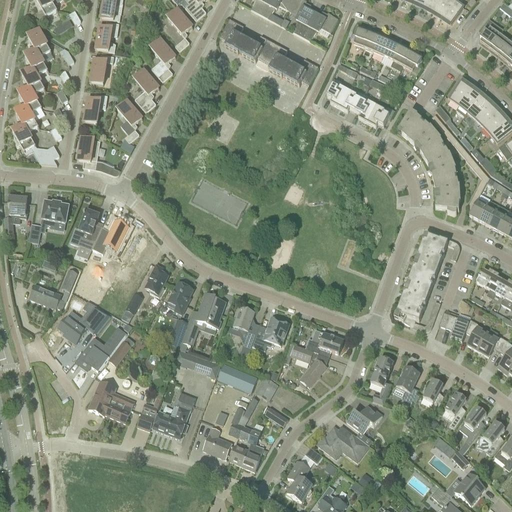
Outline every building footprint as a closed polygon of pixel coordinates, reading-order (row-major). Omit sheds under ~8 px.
[(49,0),(49,1),(48,0),(34,0),(38,15),(42,13),(46,20),(57,13),(54,8),(49,0)] [(62,0),(48,0),(49,1),(49,0),(54,8),(63,1),(62,0)] [(72,0),(78,9),(84,6),(80,0),(72,0)] [(122,9),(123,0),(110,0),(110,1),(106,0),(102,0),(104,0),(101,22),(98,21),(98,22),(119,25),(121,17),(115,14),(116,10),(122,9)] [(210,1),(208,0),(169,0),(178,10),(181,7),(196,24),(206,16),(202,11),(204,8),(201,5),(207,0),(208,0),(209,1),(210,1)] [(252,0),(252,1),(255,2),(250,13),(259,17),(268,0),(252,0)] [(268,0),(259,17),(268,22),(274,12),(277,13),(279,9),(288,14),(295,0),(268,0)] [(306,6),(306,4),(296,0),(295,0),(288,14),(297,19),(294,23),(297,25),(292,35),(301,40),(314,16),(308,13),(311,8),(306,6)] [(415,0),(413,6),(423,10),(427,0),(415,0)] [(432,15),(440,0),(427,0),(423,10),(432,15)] [(447,0),(440,0),(432,15),(441,21),(453,3),(447,0)] [(463,10),(455,5),(453,3),(441,21),(451,27),(463,10)] [(503,6),(499,11),(511,21),(511,20),(511,13),(508,10),(503,6)] [(192,32),(193,31),(177,13),(167,21),(185,42),(175,50),(179,55),(189,47),(185,42),(187,38),(185,36),(191,30),(192,32)] [(75,28),(81,25),(75,14),(69,17),(75,28)] [(328,16),(327,17),(322,15),(319,19),(314,16),(301,40),(310,45),(316,35),(319,36),(321,32),(330,37),(338,23),(328,16)] [(54,31),(58,37),(73,28),(69,23),(54,31)] [(241,35),(243,30),(229,23),(220,41),(226,44),(224,49),(238,56),(238,55),(242,58),(255,66),(258,61),(270,68),(268,73),(281,80),(282,79),(286,81),(285,82),(299,89),(301,85),(308,89),(318,70),(304,63),(302,67),(285,58),(287,54),(260,39),(258,44),(241,35)] [(481,42),(480,45),(483,48),(482,49),(488,53),(499,38),(503,33),(489,23),(481,33),(484,35),(480,41),(481,42)] [(117,40),(119,28),(106,25),(105,32),(97,30),(96,31),(99,31),(96,53),(93,52),(93,53),(114,56),(115,48),(110,45),(111,41),(117,40)] [(363,51),(370,33),(357,28),(354,37),(356,38),(353,47),(359,49),(363,51)] [(138,38),(139,32),(131,30),(130,37),(138,38)] [(373,55),(381,37),(370,33),(363,51),(373,55)] [(40,61),(40,60),(50,54),(39,34),(27,40),(28,41),(32,55),(32,56),(36,53),(40,61)] [(383,60),(391,42),(381,37),(373,55),(383,60)] [(496,60),(508,45),(499,38),(488,53),(496,60)] [(393,64),(401,47),(391,42),(383,60),(393,64)] [(176,62),(160,43),(150,51),(161,64),(151,72),(162,86),(172,77),(168,72),(170,69),(168,66),(174,61),(176,62)] [(505,66),(511,57),(511,47),(508,45),(496,60),(505,66)] [(393,64),(390,70),(400,75),(403,69),(412,52),(401,47),(393,64)] [(74,65),(68,55),(64,52),(59,55),(61,59),(62,58),(68,68),(74,65)] [(417,57),(418,56),(412,52),(403,69),(412,75),(411,76),(416,79),(420,72),(418,70),(421,64),(419,63),(421,60),(417,57)] [(40,60),(40,61),(36,53),(32,56),(32,55),(24,59),(25,60),(28,74),(32,72),(37,79),(47,73),(40,60)] [(112,67),(113,60),(101,58),(100,65),(91,63),(91,64),(94,64),(91,85),(88,85),(88,86),(103,88),(107,66),(112,67)] [(347,77),(349,72),(339,67),(337,71),(347,77)] [(37,79),(32,72),(28,74),(21,78),(22,79),(25,93),(29,91),(33,98),(34,98),(44,92),(37,79)] [(373,73),(372,75),(367,72),(365,76),(374,81),(376,75),(373,73)] [(65,88),(71,84),(65,74),(59,77),(65,88)] [(159,93),(159,92),(143,74),(134,82),(144,95),(135,103),(146,116),(156,108),(151,103),(154,99),(151,97),(158,91),(159,93)] [(340,89),(342,85),(336,82),(326,99),(332,102),(330,106),(339,111),(348,93),(340,89)] [(459,109),(471,92),(459,84),(447,102),(459,109)] [(379,86),(376,92),(383,95),(386,89),(379,86)] [(402,97),(405,91),(394,86),(391,92),(402,97)] [(34,98),(33,98),(29,91),(25,93),(18,97),(19,98),(22,112),(26,110),(30,117),(31,117),(41,111),(34,98)] [(464,120),(467,116),(480,100),(471,92),(459,109),(456,113),(464,120)] [(62,106),(68,103),(62,93),(56,96),(62,106)] [(358,94),(356,98),(348,93),(339,111),(347,116),(350,112),(355,114),(364,97),(358,94)] [(105,112),(107,99),(94,97),(93,104),(85,102),(85,103),(88,103),(84,125),(81,124),(81,125),(97,127),(99,113),(105,112)] [(368,104),(370,101),(364,97),(355,114),(360,117),(358,121),(367,126),(376,108),(368,104)] [(475,123),(489,108),(480,100),(467,116),(475,123)] [(142,124),(143,123),(127,105),(117,113),(135,133),(125,142),(129,147),(139,138),(135,134),(137,130),(135,127),(141,122),(142,124)] [(386,109),(384,113),(376,108),(367,126),(376,131),(378,127),(383,130),(392,113),(386,109)] [(483,131),(498,116),(489,108),(475,123),(483,131)] [(449,123),(450,121),(440,109),(435,113),(445,125),(449,123)] [(31,117),(30,117),(26,110),(22,112),(15,116),(19,131),(23,129),(27,136),(28,136),(38,130),(31,117)] [(59,125),(65,122),(59,112),(53,115),(59,125)] [(417,120),(417,119),(410,114),(399,132),(400,132),(403,134),(401,137),(414,148),(417,146),(420,149),(436,136),(430,130),(417,120)] [(490,139),(506,125),(498,116),(483,131),(490,139)] [(437,129),(441,125),(435,118),(431,121),(437,129)] [(451,125),(450,121),(449,123),(445,125),(452,133),(455,130),(451,125)] [(497,147),(511,135),(511,132),(506,125),(490,139),(497,147)] [(37,151),(28,136),(27,136),(23,129),(19,131),(12,135),(16,150),(20,148),(26,158),(26,157),(33,154),(40,167),(40,168),(57,169),(53,163),(59,159),(54,149),(47,153),(37,151)] [(457,139),(460,136),(455,130),(452,133),(457,139)] [(56,144),(62,141),(56,131),(50,134),(56,144)] [(440,143),(441,142),(436,136),(420,149),(423,152),(420,155),(428,170),(432,168),(434,172),(453,165),(450,157),(449,157),(440,143)] [(465,148),(468,145),(464,140),(460,143),(465,148)] [(82,142),(79,141),(79,142),(81,143),(78,164),(75,163),(75,164),(83,165),(83,171),(95,174),(101,175),(114,180),(115,180),(116,180),(117,180),(118,179),(119,178),(121,175),(114,172),(114,170),(103,165),(97,164),(100,145),(82,142)] [(507,164),(511,159),(511,144),(506,149),(504,146),(498,151),(507,164)] [(469,154),(473,151),(468,145),(465,148),(469,154)] [(475,152),(471,155),(475,160),(479,165),(484,162),(475,152)] [(489,177),(496,172),(485,160),(484,162),(479,165),(489,177)] [(455,172),(456,172),(453,165),(434,172),(435,176),(432,178),(435,194),(439,194),(439,198),(460,197),(459,189),(458,189),(455,172)] [(507,190),(510,186),(503,182),(501,185),(507,190)] [(478,202),(481,195),(476,192),(473,199),(478,202)] [(459,205),(460,205),(460,197),(439,198),(440,203),(436,203),(435,212),(447,213),(447,216),(453,218),(454,219),(455,218),(456,218),(456,217),(456,216),(457,214),(458,214),(459,205)] [(19,199),(20,198),(8,199),(9,200),(8,210),(10,210),(9,218),(19,219),(19,222),(26,222),(28,215),(26,214),(27,201),(19,201),(19,199)] [(490,204),(491,202),(490,202),(487,209),(478,224),(488,229),(499,209),(490,204)] [(472,212),(469,219),(478,224),(487,209),(477,203),(476,205),(474,209),(473,210),(472,212)] [(45,206),(42,223),(65,227),(68,210),(60,208),(61,207),(53,206),(53,207),(45,206)] [(506,219),(508,214),(499,209),(488,229),(497,234),(506,219)] [(74,232),(69,246),(91,254),(95,246),(102,231),(95,228),(97,225),(99,218),(97,217),(98,216),(91,213),(90,215),(86,213),(78,234),(74,232)] [(511,222),(506,219),(497,234),(507,239),(511,229),(511,222)] [(5,238),(13,237),(12,221),(4,222),(5,238)] [(95,246),(92,253),(103,258),(107,249),(117,254),(128,231),(115,224),(109,234),(102,231),(95,246)] [(32,227),(28,246),(38,247),(40,235),(41,229),(32,227)] [(429,239),(429,238),(424,237),(423,243),(417,259),(414,264),(438,272),(447,248),(446,248),(447,245),(440,243),(439,243),(429,239)] [(125,264),(121,271),(133,278),(129,286),(137,291),(145,275),(141,273),(151,256),(141,251),(140,252),(135,250),(127,265),(125,264)] [(44,263),(42,269),(55,274),(57,268),(44,263)] [(428,298),(438,272),(414,264),(413,269),(408,285),(405,290),(428,298)] [(159,274),(161,271),(156,268),(148,284),(149,284),(145,291),(151,294),(150,296),(159,301),(164,292),(162,291),(168,279),(159,274)] [(69,295),(77,277),(69,273),(61,292),(69,295)] [(489,273),(488,276),(483,273),(476,286),(485,291),(494,275),(489,273)] [(494,275),(485,291),(489,293),(486,299),(491,302),(495,296),(502,283),(497,281),(499,278),(494,275)] [(511,285),(508,283),(507,286),(502,283),(495,296),(504,302),(511,287),(511,285)] [(185,288),(183,288),(178,286),(168,305),(177,310),(175,314),(182,317),(190,302),(189,301),(193,293),(190,292),(189,290),(185,288)] [(511,287),(504,302),(501,307),(511,313),(511,310),(511,287)] [(60,303),(61,299),(34,288),(29,302),(56,313),(57,311),(62,313),(65,305),(60,303)] [(419,325),(428,298),(405,290),(404,295),(397,314),(394,320),(398,322),(403,326),(403,325),(410,329),(412,322),(416,323),(419,325)] [(218,302),(219,300),(208,296),(208,298),(205,297),(198,316),(193,314),(181,346),(192,350),(198,331),(201,332),(202,327),(218,332),(221,324),(219,323),(226,305),(218,302)] [(133,317),(142,301),(134,297),(125,313),(133,317)] [(100,302),(96,309),(111,318),(120,323),(124,315),(100,302)] [(249,310),(245,312),(238,309),(234,319),(236,320),(233,329),(239,332),(238,333),(244,345),(238,361),(246,364),(252,350),(256,337),(248,334),(250,329),(253,327),(252,324),(254,316),(251,314),(249,310)] [(67,320),(58,332),(68,339),(66,341),(75,347),(85,334),(84,333),(86,330),(95,338),(110,319),(95,310),(83,324),(77,320),(76,321),(70,316),(67,320)] [(444,316),(443,315),(438,331),(439,329),(452,334),(450,341),(462,345),(465,336),(468,326),(457,322),(458,321),(444,316)] [(481,333),(482,330),(469,322),(468,326),(465,336),(472,339),(467,348),(477,354),(487,337),(481,333)] [(178,352),(187,327),(178,323),(169,348),(178,352)] [(281,350),(289,328),(275,323),(273,328),(270,327),(265,340),(256,337),(252,350),(265,354),(267,349),(270,351),(273,349),(274,347),(281,350)] [(126,326),(123,331),(128,335),(132,330),(126,326)] [(90,346),(78,360),(97,374),(108,360),(126,336),(119,331),(105,350),(101,355),(90,346)] [(330,337),(330,338),(324,336),(321,343),(318,342),(317,345),(312,343),(311,346),(308,345),(305,352),(318,356),(320,350),(339,357),(344,343),(336,340),(336,339),(333,337),(330,337)] [(496,338),(494,341),(487,337),(477,354),(488,361),(493,352),(499,355),(498,357),(508,344),(507,344),(496,338)] [(123,344),(108,363),(116,370),(131,350),(131,349),(134,346),(127,340),(123,345),(123,344)] [(511,348),(507,344),(508,344),(498,357),(499,357),(500,356),(505,360),(497,371),(507,378),(509,376),(511,371),(511,348)] [(305,352),(290,346),(289,346),(283,365),(288,367),(291,360),(309,366),(308,368),(311,370),(300,383),(309,391),(326,370),(318,364),(320,357),(318,356),(305,352)] [(178,353),(173,367),(185,371),(186,370),(190,357),(185,355),(178,353)] [(386,385),(394,363),(389,361),(388,364),(380,361),(379,365),(376,365),(375,370),(376,371),(370,386),(382,391),(379,399),(375,397),(372,404),(383,409),(391,387),(386,385)] [(206,377),(206,378),(215,381),(220,368),(211,365),(206,377)] [(218,383),(252,396),(258,381),(224,367),(218,383)] [(413,374),(414,372),(408,369),(407,371),(405,370),(396,390),(405,395),(401,404),(410,409),(413,404),(416,398),(418,394),(413,391),(420,377),(413,374)] [(89,372),(75,386),(79,390),(93,376),(89,372)] [(269,405),(278,388),(264,380),(255,396),(269,405)] [(433,383),(428,391),(427,391),(426,396),(423,401),(421,406),(436,414),(443,402),(437,399),(443,389),(441,388),(437,383),(434,384),(433,383)] [(100,385),(88,413),(103,419),(104,419),(105,418),(125,426),(129,417),(134,405),(121,400),(113,396),(115,392),(109,389),(100,385)] [(179,443),(195,402),(180,396),(175,411),(178,412),(175,420),(160,414),(164,404),(160,403),(150,431),(153,432),(152,433),(179,443)] [(449,404),(448,408),(445,414),(442,418),(451,424),(449,428),(454,432),(465,416),(459,413),(466,403),(464,402),(460,397),(458,398),(456,397),(451,404),(449,404)] [(150,431),(160,403),(158,402),(155,410),(145,406),(137,430),(149,434),(150,431)] [(354,415),(346,425),(360,435),(363,437),(370,428),(373,430),(382,419),(373,412),(372,413),(367,410),(362,416),(360,413),(357,417),(354,415)] [(244,414),(238,411),(228,438),(238,442),(243,430),(237,427),(244,414)] [(273,422),(277,416),(269,411),(265,417),(273,422)] [(481,412),(478,412),(477,411),(471,417),(470,417),(468,422),(459,433),(460,432),(468,439),(468,440),(465,445),(470,449),(484,431),(479,427),(486,418),(485,417),(481,412)] [(216,425),(223,428),(228,417),(220,414),(216,425)] [(504,432),(503,431),(499,426),(497,426),(495,425),(490,432),(488,432),(486,436),(483,441),(480,440),(480,439),(476,448),(477,448),(477,447),(488,452),(485,456),(491,460),(502,445),(497,441),(504,432)] [(246,445),(252,433),(243,430),(238,442),(246,445)] [(218,440),(220,435),(211,431),(202,453),(226,463),(233,446),(218,440)] [(352,437),(349,442),(334,431),(329,437),(330,438),(327,442),(324,440),(317,448),(333,460),(339,452),(357,465),(369,449),(356,440),(352,437)] [(255,448),(260,437),(252,433),(246,445),(250,447),(248,453),(247,453),(247,454),(248,454),(242,469),(254,474),(263,452),(255,448)] [(511,441),(508,446),(506,446),(505,451),(501,455),(499,454),(494,460),(505,468),(503,470),(509,475),(511,470),(511,441)] [(247,454),(247,453),(235,448),(229,464),(242,469),(248,454),(247,454)] [(410,459),(413,453),(404,448),(401,454),(410,459)] [(322,460),(318,457),(310,451),(305,458),(316,467),(322,460)] [(463,473),(470,466),(461,458),(458,455),(458,454),(451,461),(463,473)] [(288,494),(286,498),(292,501),(301,506),(306,498),(307,498),(309,498),(311,494),(311,492),(310,492),(312,488),(311,487),(307,485),(308,482),(304,480),(309,471),(299,465),(297,464),(287,481),(291,484),(290,487),(292,488),(288,495),(288,494)] [(333,478),(336,471),(328,467),(325,473),(333,478)] [(479,487),(480,486),(469,476),(453,495),(470,509),(485,491),(479,487)] [(329,489),(316,507),(319,509),(318,510),(320,511),(344,511),(346,510),(345,509),(347,507),(336,499),(334,501),(330,498),(334,493),(329,489)] [(360,490),(356,495),(362,499),(366,494),(360,490)] [(455,511),(459,507),(438,490),(431,500),(443,509),(440,511),(455,511)]
